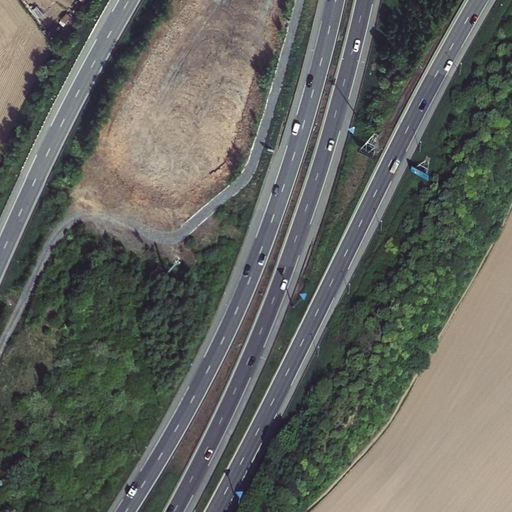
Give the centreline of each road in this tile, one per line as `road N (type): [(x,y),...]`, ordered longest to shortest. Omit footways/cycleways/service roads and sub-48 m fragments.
road 1 (motorway): [(215,511),(479,0)]
road 2 (motorway): [(335,0),(254,269),(175,429),(120,511)]
road 3 (motorway): [(174,511),(283,281),(365,0)]
road 4 (motorway): [(129,0),(58,129),(0,259)]
